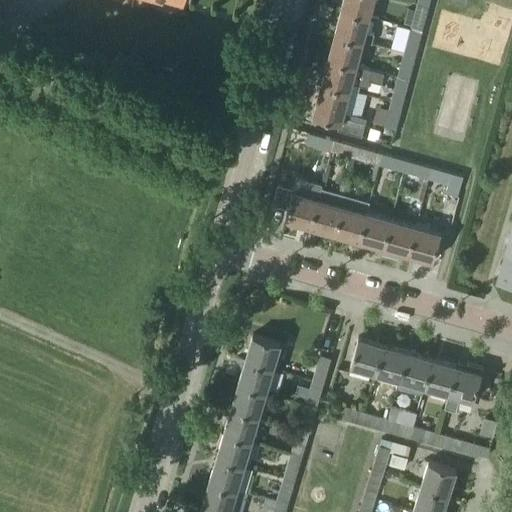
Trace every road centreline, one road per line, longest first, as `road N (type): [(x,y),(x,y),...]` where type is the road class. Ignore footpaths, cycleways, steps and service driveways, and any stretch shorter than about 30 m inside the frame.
road 1 (residential): [(511,330),(216,249)]
road 2 (secondary): [(140,511),(216,249)]
road 3 (secondary): [(216,249),(283,0)]
